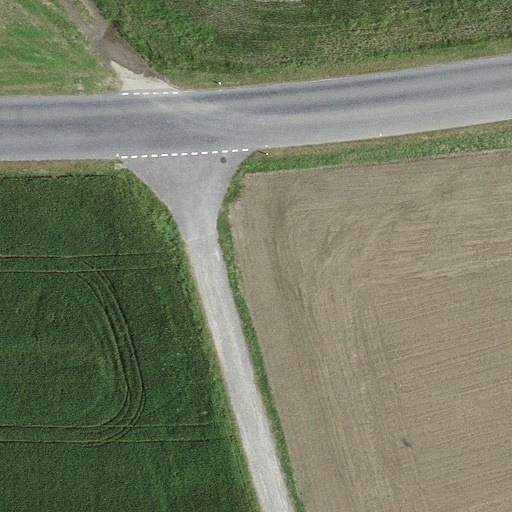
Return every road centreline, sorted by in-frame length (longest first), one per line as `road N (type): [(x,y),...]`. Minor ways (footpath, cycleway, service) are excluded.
road 1 (tertiary): [(0,130),(171,128),(511,88)]
road 2 (track): [(171,128),(79,0)]
